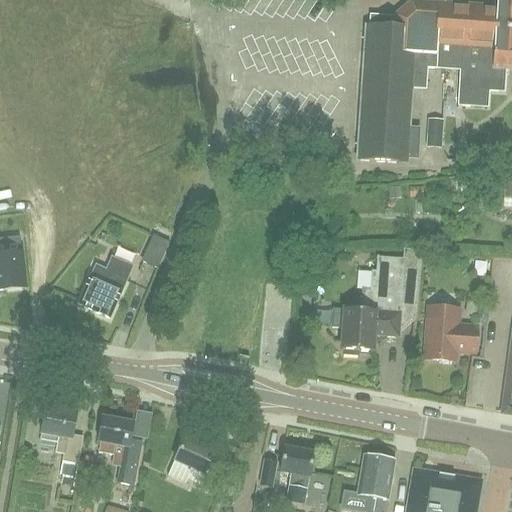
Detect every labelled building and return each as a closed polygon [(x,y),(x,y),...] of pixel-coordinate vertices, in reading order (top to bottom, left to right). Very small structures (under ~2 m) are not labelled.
[(511,0),(497,0),(497,10),(425,5),(411,4),(402,12),(395,18),(369,17),(368,28),(364,28),(358,136),(356,162),(407,166),(407,160),(418,160),(420,131),(409,130),(411,90),(423,91),(425,70),(460,72),(458,107),(487,109),(488,92),(504,93),(505,70),(511,70),(511,0)] [(428,121),(427,149),(441,149),(443,121),(428,121)] [(511,199),(511,173),(504,174),(503,200),(511,199)] [(114,219),(111,227),(140,239),(143,231),(114,219)] [(168,246),(154,239),(143,263),(158,269),(168,246)] [(341,351),(343,352),(342,356),(356,357),(357,353),(371,354),(373,337),(398,339),(399,320),(414,321),(418,279),(421,252),(402,251),(402,260),(376,258),(375,272),(371,272),(369,291),(361,290),(360,311),(344,310),(344,312),(332,311),(331,328),(342,329),(341,351)] [(0,291),(24,289),(20,256),(0,258),(0,291)] [(133,265),(116,258),(105,284),(93,312),(95,313),(94,315),(108,321),(116,303),(126,308),(131,295),(121,291),(133,265)] [(77,305),(93,312),(105,284),(89,277),(77,305)] [(427,308),(427,321),(424,361),(454,363),(455,353),(474,354),(476,329),(457,327),(457,323),(458,310),(427,308)] [(511,348),(503,413),(511,414),(511,348)] [(78,466),(77,466),(82,439),(72,437),(76,414),(45,409),(41,436),(42,436),(41,441),(56,444),(57,439),(66,440),(62,463),(60,476),(62,477),(61,486),(73,488),(75,479),(78,466)] [(123,447),(120,464),(116,484),(134,488),(137,467),(136,467),(140,443),(129,442),(132,424),(117,422),(118,418),(107,417),(106,420),(101,419),(97,443),(100,443),(98,455),(113,457),(115,446),(123,447)] [(228,478),(239,453),(228,448),(226,452),(204,443),(202,447),(184,439),(173,463),(204,476),(209,464),(218,468),(216,473),(228,478)] [(304,506),(313,455),(283,450),(281,464),(279,474),(290,476),(286,503),(304,506)] [(387,503),(393,463),(363,458),(357,497),(369,499),(367,511),(383,511),(385,503),(387,503)] [(272,490),(277,463),(263,461),(258,487),(272,490)] [(469,511),(473,487),(429,480),(429,477),(415,475),(408,511),(469,511)] [(106,502),(103,511),(125,511),(127,507),(106,502)]
